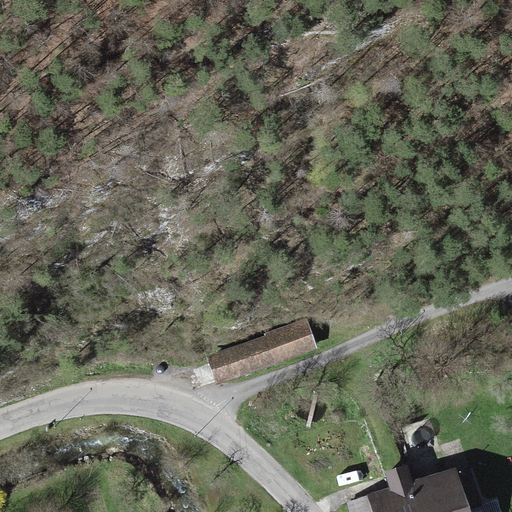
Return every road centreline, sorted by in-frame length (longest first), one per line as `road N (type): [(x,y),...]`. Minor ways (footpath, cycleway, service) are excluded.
road 1 (residential): [(199,416),(511,281)]
road 2 (tertiary): [(0,427),(104,398),(199,416)]
road 3 (tertiary): [(199,416),(237,442),(306,511)]
